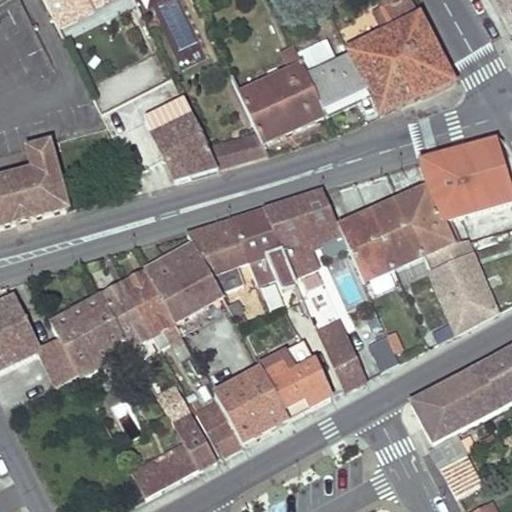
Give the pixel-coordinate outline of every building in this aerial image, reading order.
[(92,9),(87,0),(42,0),(53,19),(59,32),(95,15),(92,9)] [(87,0),(92,9),(110,0),(87,0)] [(95,15),(123,0),(110,0),(92,9),(95,15)] [(452,85),(406,0),(377,0),(382,10),(394,35),(386,39),(351,56),(352,59),(370,95),(372,100),(381,118),(452,85)] [(511,0),(490,0),(511,39),(511,0)] [(394,35),(382,10),(375,14),(386,39),(394,35)] [(310,70),(337,59),(329,40),(302,51),(310,70)] [(303,70),(295,51),(282,57),(291,75),(303,70)] [(370,95),(352,59),(308,79),(324,116),(370,95)] [(308,79),(304,69),(303,70),(291,75),(240,98),(260,139),(265,149),(327,121),(324,116),(308,79)] [(327,121),(372,100),(370,95),(324,116),(327,121)] [(208,154),(185,104),(146,123),(176,185),(218,173),(208,154)] [(265,149),(260,139),(246,143),(250,154),(253,154),(256,163),(269,159),(265,149)] [(250,154),(246,143),(231,147),(235,158),(250,154)] [(511,205),(511,193),(497,145),(421,166),(429,192),(443,226),(452,247),(460,246),(450,224),(511,205)] [(0,232),(68,213),(51,147),(28,154),(34,175),(0,184),(0,232)] [(234,169),(232,159),(235,158),(231,147),(208,154),(218,173),(234,169)] [(256,163),(253,154),(250,154),(235,158),(232,159),(234,169),(256,163)] [(429,192),(399,205),(403,213),(424,260),(452,247),(443,226),(429,192)] [(341,237),(339,232),(323,195),(266,213),(295,280),(318,270),(308,248),(316,244),(317,247),(319,247),(341,237)] [(403,213),(399,205),(384,212),(388,220),(402,213),(403,213)] [(419,262),(402,213),(388,220),(384,212),(370,219),(374,226),(358,233),(355,225),(339,232),(341,237),(348,251),(362,282),(373,277),(376,282),(396,273),(393,269),(403,264),(405,269),(419,262)] [(295,280),(266,213),(232,224),(249,266),(257,288),(275,280),(281,293),(297,286),(295,280)] [(403,213),(402,213),(419,262),(424,260),(403,213)] [(374,226),(370,219),(355,225),(358,233),(374,226)] [(249,266),(232,224),(188,238),(194,250),(221,298),(244,289),(238,270),(249,266)] [(348,251),(341,237),(319,247),(324,261),(348,251)] [(481,281),(466,244),(460,246),(452,247),(424,260),(439,297),(481,281)] [(221,298),(194,250),(147,276),(175,328),(223,301),(221,298)] [(396,273),(405,269),(403,264),(393,269),(396,273)] [(175,328),(147,276),(125,288),(153,340),(158,348),(162,348),(161,346),(157,338),(165,333),(170,342),(171,344),(180,338),(175,328)] [(376,282),(373,277),(362,282),(364,287),(376,282)] [(497,316),(481,281),(439,297),(457,337),(497,316)] [(153,340),(125,288),(102,300),(131,352),(135,358),(139,356),(135,349),(153,340)] [(131,352),(102,300),(51,328),(59,344),(79,380),(131,352)] [(39,353),(14,301),(0,307),(0,373),(39,356),(41,355),(39,353)] [(243,315),(238,304),(228,310),(234,320),(243,315)] [(361,373),(339,324),(318,335),(344,395),(361,386),(356,376),(361,373)] [(439,343),(452,337),(447,326),(433,332),(439,343)] [(170,342),(165,333),(157,338),(161,346),(170,342)] [(397,334),(388,338),(396,354),(405,350),(397,334)] [(388,338),(371,346),(384,373),(401,365),(396,354),(388,338)] [(79,380),(59,344),(50,348),(55,360),(44,365),(51,379),(56,377),(58,381),(53,383),(57,392),(79,380)] [(331,402),(315,366),(304,346),(260,370),(263,375),(290,424),(304,416),(299,407),(306,403),(311,412),(331,402)] [(55,360),(50,348),(39,353),(41,355),(39,356),(44,365),(55,360)] [(511,407),(511,353),(510,355),(479,371),(482,376),(503,413),(511,407)] [(444,398),(482,376),(479,371),(441,393),(444,398)] [(365,384),(361,373),(356,376),(361,386),(365,384)] [(290,424),(263,375),(215,400),(218,406),(228,424),(243,449),(290,424)] [(452,440),(503,413),(482,376),(444,398),(441,393),(411,410),(434,450),(452,440)] [(192,419),(176,390),(158,400),(175,429),(192,419)] [(228,424),(218,406),(196,418),(206,436),(228,424)] [(217,465),(192,419),(175,429),(185,448),(199,474),(217,465)] [(243,449),(228,424),(206,436),(220,461),(243,449)] [(464,461),(452,440),(434,450),(434,451),(431,453),(442,473),(464,461)] [(199,474),(185,448),(149,467),(163,494),(199,474)] [(482,489),(466,460),(464,461),(442,473),(457,502),(482,489)] [(163,494),(149,467),(132,477),(146,503),(163,494)]
